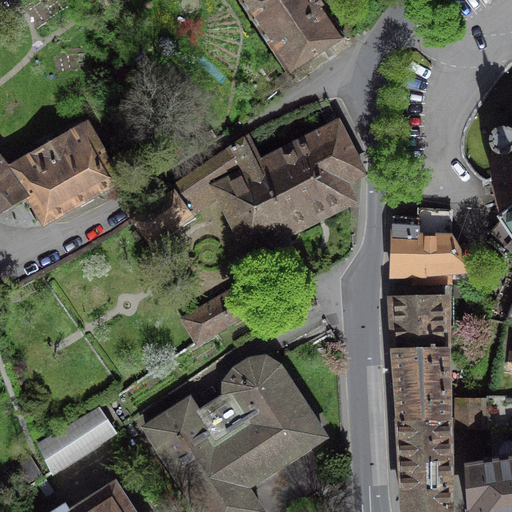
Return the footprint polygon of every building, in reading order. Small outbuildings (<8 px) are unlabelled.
[(243,0),(288,67),(337,35),(313,0),(243,0)] [(286,71),(273,82),(283,93),(295,83),(286,71)] [(246,173),(217,187),(247,249),(323,212),(349,199),(340,179),(362,169),(327,99),(317,103),(328,125),(313,132),(316,137),(260,166),(246,173)] [(44,222),(116,180),(84,124),(7,168),(19,181),(29,196),(44,222)] [(511,132),(510,131),(503,129),(496,131),(491,136),(490,147),(495,155),(492,160),(493,180),(495,194),(497,202),(503,212),(499,216),(501,219),(492,229),(487,229),(487,233),(492,233),(508,247),(511,250),(511,132)] [(129,216),(149,243),(215,196),(207,181),(241,163),(246,173),(260,166),(245,138),(129,216)] [(0,159),(0,212),(29,196),(19,181),(7,168),(0,159)] [(391,217),(392,274),(418,274),(418,286),(431,286),(431,274),(469,272),(448,237),(450,211),(418,209),(417,218),(391,217)] [(182,318),(195,341),(210,332),(212,335),(254,310),(237,286),(182,318)] [(392,324),(394,351),(446,350),(445,298),(390,299),(392,324)] [(511,324),(507,323),(490,397),(511,396),(511,324)] [(398,420),(446,419),(446,418),(446,397),(450,397),(450,396),(451,396),(451,395),(450,395),(449,372),(446,372),(446,350),(394,351),(396,384),(398,420)] [(236,368),(230,373),(226,380),(224,387),(225,396),(197,414),(188,400),(145,428),(199,511),(257,511),(260,511),(244,487),(322,436),(276,365),(274,363),(269,360),(261,358),(254,359),(246,362),(236,368)] [(511,430),(511,396),(490,397),(490,430),(511,430)] [(480,398),(457,398),(457,428),(479,429),(480,398)] [(99,409),(40,444),(53,471),(114,432),(99,409)] [(400,467),(402,511),(448,511),(449,454),(442,454),(446,419),(398,420),(400,467)] [(484,464),(465,467),(468,511),(469,511),(468,511),(511,511),(511,430),(490,430),(491,445),(491,456),(483,457),(484,464)] [(36,473),(29,462),(12,473),(19,484),(36,473)] [(128,511),(113,488),(75,511),(68,511),(64,505),(52,511),(128,511)]
